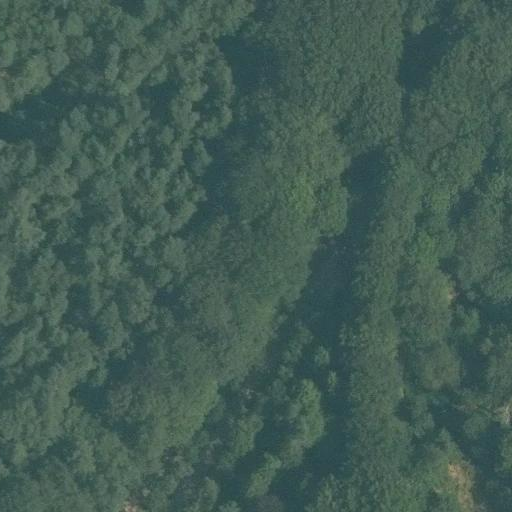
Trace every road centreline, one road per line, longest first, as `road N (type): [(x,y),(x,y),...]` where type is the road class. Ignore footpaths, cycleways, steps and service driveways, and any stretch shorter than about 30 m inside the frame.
road 1 (unclassified): [(175,511),(355,229),(511,9)]
road 2 (track): [(365,511),(365,277),(295,0)]
road 3 (track): [(21,511),(128,408),(261,241),(326,126)]
road 4 (unknown): [(364,149),(384,186),(384,246),(403,307),(412,467),(425,511)]
road 5 (unknown): [(266,0),(305,55),(336,81),(364,149)]
road 6 (track): [(402,27),(364,149)]
